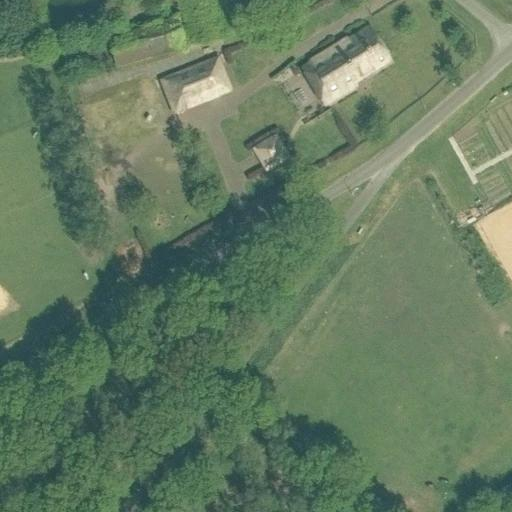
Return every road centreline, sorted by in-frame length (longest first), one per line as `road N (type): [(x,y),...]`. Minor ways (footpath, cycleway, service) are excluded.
road 1 (unclassified): [(0,381),(385,160)]
road 2 (unclassified): [(120,511),(385,160)]
road 3 (unclassified): [(385,160),(463,95),(511,40)]
